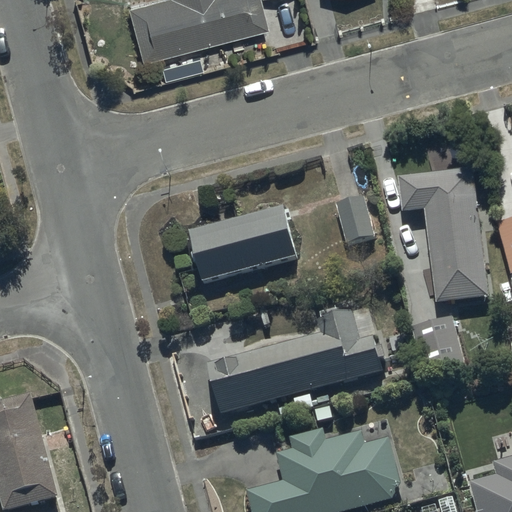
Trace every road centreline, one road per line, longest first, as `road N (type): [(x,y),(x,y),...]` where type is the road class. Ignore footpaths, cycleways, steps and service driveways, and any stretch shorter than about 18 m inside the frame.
road 1 (residential): [(61,171),(511,52)]
road 2 (residential): [(150,511),(90,285)]
road 3 (residential): [(61,171),(14,0)]
